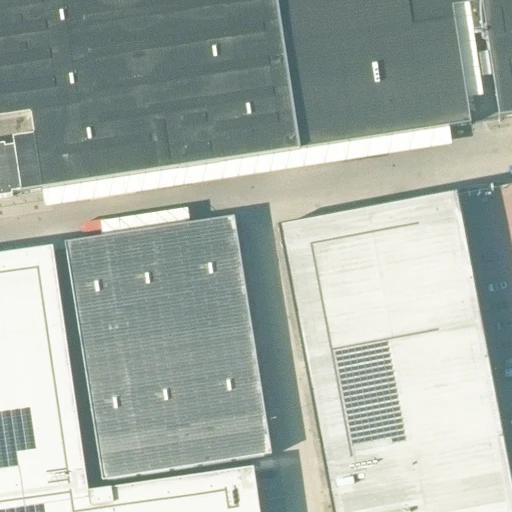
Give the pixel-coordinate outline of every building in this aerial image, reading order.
[(299,153),(275,0),(0,0),(0,121),(31,116),(34,137),(13,141),(14,148),(5,149),(5,146),(0,147),(0,199),(13,198),(12,195),(21,193),(21,196),(237,163),(299,153)] [(473,34),(485,32),(480,0),(275,0),(299,153),(470,126),(452,9),(469,6),(473,34)] [(511,0),(480,0),(485,32),(487,44),(489,54),(499,120),(499,121),(511,119),(511,0)] [(457,195),(278,229),(303,361),(305,373),(331,511),(341,511),(391,503),(506,481),(510,480),(507,463),(499,421),(492,384),(457,198),(457,195)] [(271,457),(233,221),(65,246),(102,484),(220,466),(271,457)] [(40,240),(86,234),(84,225),(39,232),(40,240)] [(53,252),(0,259),(0,511),(258,511),(253,473),(253,472),(88,496),(53,252)] [(511,511),(511,488),(510,480),(506,481),(391,503),(393,511),(511,511)] [(393,511),(391,503),(341,511),(393,511)]
